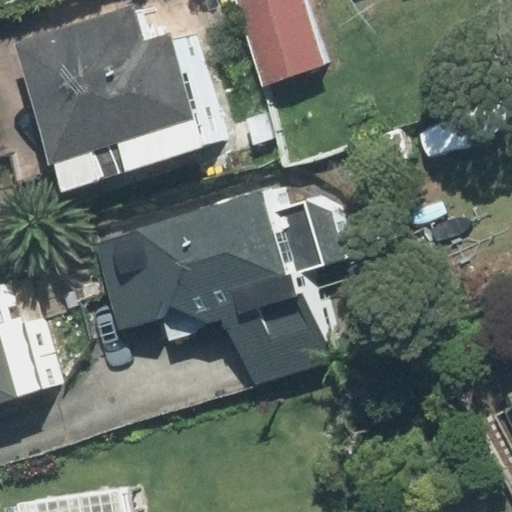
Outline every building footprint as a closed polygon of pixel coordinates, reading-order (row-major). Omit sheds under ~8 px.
[(85,182),(129,167),(120,143),(144,135),(152,159),(232,132),(195,21),(161,32),(149,0),(148,0),(36,38),(85,182)] [(338,61),(314,0),(248,0),(279,83),(338,61)] [(0,181),(0,239),(16,234),(0,181)] [(290,184),(104,235),(130,328),(174,316),(180,338),(246,320),(261,377),(346,354),(323,270),(346,263),(327,195),(296,204),(290,184)] [(15,283),(0,285),(0,407),(69,392),(51,313),(23,319),(15,283)] [(152,511),(148,479),(106,486),(2,504),(3,511),(152,511)]
